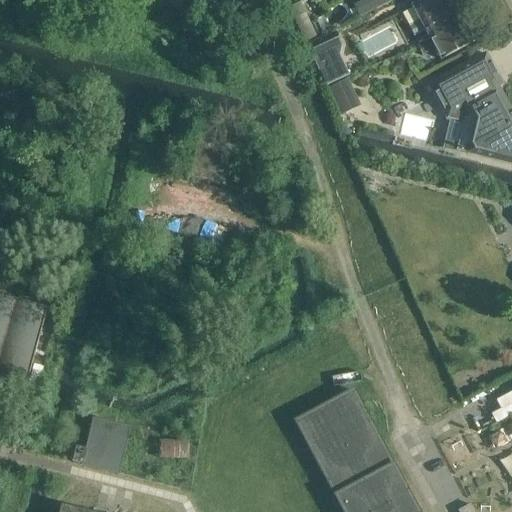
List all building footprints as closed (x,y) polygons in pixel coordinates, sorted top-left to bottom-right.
[(366,0),(355,7),(361,18),(392,1),(391,0),(366,0)] [(425,30),(431,40),(446,32),(438,19),(454,10),(455,10),(449,0),(423,0),(412,6),(420,22),(410,27),(415,35),(425,30)] [(289,9),(305,45),(317,39),(307,17),(309,16),(301,2),(289,9)] [(446,32),(431,40),(431,41),(419,48),(423,55),(436,48),(442,60),(472,44),(454,10),(438,19),(446,32)] [(333,34),(307,48),(328,88),(349,77),(338,56),(340,47),(333,34)] [(446,121),(448,120),(469,124),(464,147),(457,146),(456,152),(465,154),(465,156),(511,166),(511,116),(496,88),(500,86),(483,56),(427,88),(446,121)] [(347,82),(329,89),(340,117),(351,112),(345,97),(352,95),(347,82)] [(234,141),(200,133),(192,167),(226,175),(234,141)] [(16,301),(0,296),(0,380),(25,388),(46,309),(41,308),(43,301),(18,295),(16,301)] [(136,334),(139,322),(126,318),(122,331),(124,331),(123,335),(133,338),(134,333),(136,334)] [(129,361),(113,356),(110,364),(126,369),(129,361)] [(416,511),(352,391),(296,422),(344,511),(416,511)] [(118,470),(128,430),(94,422),(86,453),(75,450),(72,462),(84,465),(117,473),(118,470)] [(188,442),(160,441),(159,457),(187,459),(188,442)]
